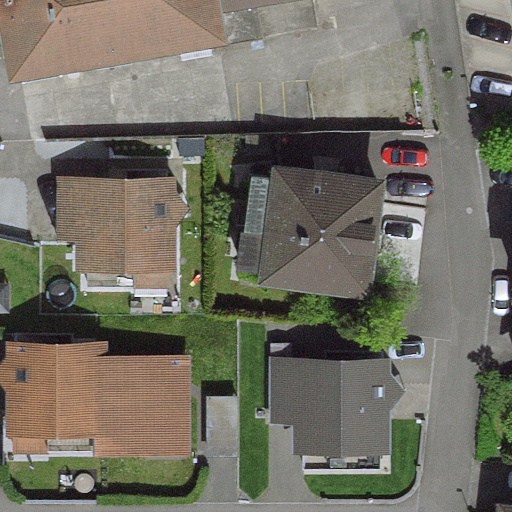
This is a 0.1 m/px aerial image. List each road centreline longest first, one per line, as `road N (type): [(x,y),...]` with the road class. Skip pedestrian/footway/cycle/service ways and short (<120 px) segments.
road 1 (residential): [(439,0),(469,216),(441,511)]
road 2 (unknown): [(0,35),(19,93),(60,114),(448,79)]
